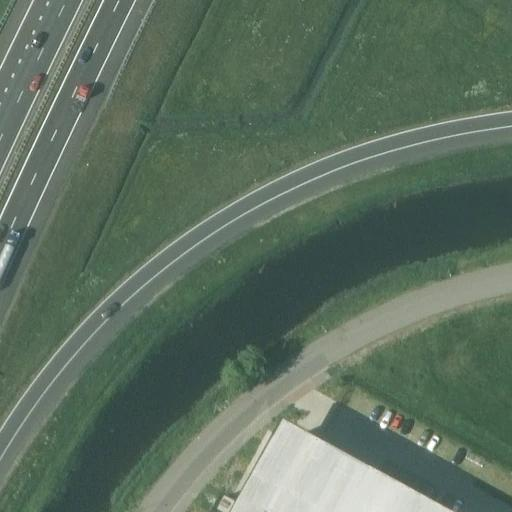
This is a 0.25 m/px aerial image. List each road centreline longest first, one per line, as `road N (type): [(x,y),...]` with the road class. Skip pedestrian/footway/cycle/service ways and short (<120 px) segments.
road 1 (motorway): [(0,447),(89,329),(205,230),(342,159),(511,120)]
road 2 (unclassified): [(153,511),(227,427),(301,366),(381,321),(511,278)]
road 3 (motorway): [(0,255),(120,0)]
road 4 (motorway): [(69,0),(0,150)]
